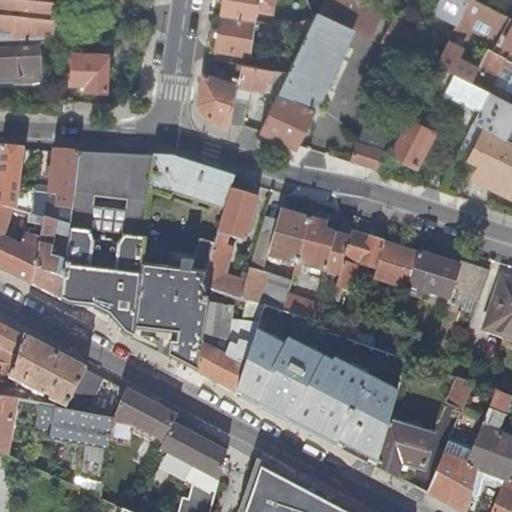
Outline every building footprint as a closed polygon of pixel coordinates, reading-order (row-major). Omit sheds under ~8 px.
[(0,0),(0,44),(37,42),(44,41),(50,38),(54,0),(0,0)] [(223,0),(221,16),(255,22),(257,10),(271,13),(273,0),(223,0)] [(383,13),(358,0),(323,0),(315,18),(308,31),(296,57),(288,73),(277,96),(260,131),(296,149),(352,32),(370,41),(383,13)] [(467,0),(438,0),(432,13),(455,24),(467,0)] [(434,65),(470,83),(476,71),(457,61),(472,31),(508,49),(511,41),(511,20),(471,0),(467,0),(455,24),(434,65)] [(254,27),(255,22),(221,16),(215,50),(249,56),(254,27)] [(314,16),(295,22),(298,29),(301,30),(308,31),(315,18),(314,16)] [(427,64),(438,42),(393,19),(382,42),(427,64)] [(298,42),(301,30),(298,29),(287,27),(285,39),(298,42)] [(503,58),(511,62),(511,41),(508,49),(503,58)] [(42,81),(37,42),(0,44),(0,79),(11,79),(22,85),(34,84),(42,81)] [(81,55),(82,49),(71,49),(70,84),(85,85),(85,92),(106,93),(107,56),(81,55)] [(511,62),(503,58),(487,50),(476,71),(470,83),(488,92),(511,104),(511,62)] [(266,52),(264,69),(288,73),(296,57),(266,52)] [(277,96),(288,73),(264,69),(241,65),(238,80),(231,77),(230,84),(223,82),(226,71),(203,65),(198,104),(206,117),(229,125),(230,124),(243,126),(249,90),(277,96)] [(442,95),(477,112),(488,92),(470,83),(434,65),(431,72),(448,81),(442,95)] [(409,99),(415,103),(419,96),(423,88),(416,85),(409,99)] [(511,104),(488,92),(477,112),(472,123),(484,129),(511,142),(511,104)] [(431,103),(419,96),(415,103),(398,136),(388,155),(415,168),(440,119),(427,113),(431,103)] [(472,153),(484,129),(472,123),(460,147),(472,153)] [(511,142),(484,129),(472,153),(484,159),(474,178),(495,189),(511,154),(511,142)] [(355,144),(348,163),(379,173),(388,156),(355,144)] [(16,190),(21,150),(1,149),(0,153),(0,207),(12,211),(14,211),(16,190)] [(33,192),(16,190),(14,211),(20,212),(27,214),(44,219),(69,225),(77,153),(53,151),(49,185),(48,195),(37,193),(37,192),(33,192)] [(69,225),(67,238),(65,253),(59,301),(67,305),(90,308),(106,317),(120,333),(130,338),(131,329),(139,267),(141,259),(146,224),(150,192),(155,157),(114,155),(77,153),(69,225)] [(511,196),(511,154),(495,189),(511,196)] [(170,191),(226,209),(231,192),(235,178),(170,157),(163,157),(155,157),(150,192),(168,197),(170,191)] [(49,185),(34,183),(33,192),(37,192),(37,193),(48,195),(49,185)] [(259,200),(231,192),(226,209),(215,245),(209,267),(203,288),(238,300),(246,274),(241,273),(239,280),(224,275),(233,247),(228,245),(230,239),(227,238),(228,235),(240,239),(239,243),(245,245),(246,241),(247,241),(259,200)] [(10,233),(12,211),(0,207),(0,238),(9,241),(10,233)] [(12,211),(10,233),(18,235),(20,212),(14,211),(12,211)] [(18,235),(25,237),(25,235),(27,214),(20,212),(18,235)] [(280,212),(277,220),(289,224),(292,215),(280,212)] [(25,235),(28,236),(30,228),(41,231),(44,219),(27,214),(25,235)] [(277,220),(264,216),(246,274),(238,300),(264,308),(283,314),(288,297),(292,282),(281,278),(263,273),(268,256),(286,261),(297,265),(309,220),(292,215),(289,224),(277,220)] [(54,235),(67,238),(69,225),(44,219),(41,231),(40,240),(36,253),(38,257),(31,286),(59,301),(65,253),(59,252),(59,260),(51,258),(54,235)] [(326,225),(309,220),(297,265),(295,272),(300,273),(302,266),(339,276),(343,264),(344,260),(350,240),(324,233),(326,225)] [(30,228),(28,236),(40,240),(41,231),(30,228)] [(25,237),(18,235),(10,233),(9,241),(24,246),(25,237)] [(376,270),(385,243),(380,242),(381,236),(375,234),(373,240),(351,233),(350,240),(344,260),(354,263),(376,270)] [(28,236),(25,235),(25,237),(24,246),(25,246),(12,276),(31,286),(38,257),(36,253),(40,240),(28,236)] [(59,252),(65,253),(67,238),(54,235),(51,258),(59,260),(59,252)] [(24,246),(9,241),(0,238),(0,269),(12,276),(25,246),(24,246)] [(202,241),(193,265),(209,267),(215,245),(202,241)] [(407,291),(419,254),(404,249),(406,244),(401,243),(399,248),(385,243),(376,270),(373,280),(407,291)] [(460,267),(419,254),(407,291),(406,293),(420,298),(422,291),(448,300),(451,290),(458,293),(456,297),(478,304),(490,273),(461,263),(460,267)] [(281,278),(286,261),(268,256),(263,273),(281,278)] [(297,265),(286,261),(281,278),(292,282),(295,272),(297,265)] [(353,267),(343,264),(339,276),(336,286),(343,288),(350,291),(355,272),(353,267)] [(190,273),(139,267),(131,329),(174,335),(173,343),(168,343),(167,357),(195,372),(201,343),(209,305),(208,303),(203,288),(209,267),(193,265),(190,273)] [(511,335),(511,282),(505,280),(489,328),(511,335)] [(340,302),(343,288),(336,286),(332,299),(340,302)] [(233,309),(225,356),(227,356),(231,342),(237,344),(240,338),(253,341),(256,333),(264,308),(238,300),(203,288),(208,303),(233,309)] [(299,319),(303,302),(288,297),(283,314),(299,319)] [(303,302),(299,319),(324,327),(325,323),(329,310),(303,302)] [(201,343),(225,356),(233,309),(208,303),(209,305),(201,343)] [(0,348),(18,358),(24,337),(0,324),(0,348)] [(388,421),(396,390),(333,361),(331,365),(287,342),(284,348),(256,333),(253,341),(234,393),(241,396),(243,393),(260,402),(258,405),(336,446),(339,439),(349,444),(348,446),(348,448),(349,449),(350,451),(361,457),(362,455),(376,463),(388,421)] [(358,334),(355,344),(364,347),(367,338),(358,334)] [(50,396),(48,400),(56,404),(65,408),(86,411),(102,378),(24,337),(18,358),(16,365),(9,380),(43,397),(45,393),(50,396)] [(225,356),(201,343),(195,372),(234,393),(253,341),(240,338),(237,344),(231,342),(227,356),(225,356)] [(380,342),(367,338),(364,347),(377,351),(380,342)] [(0,348),(0,361),(16,365),(18,358),(0,348)] [(0,378),(9,380),(16,365),(0,361),(0,378)] [(445,404),(461,412),(462,409),(472,386),(455,380),(445,404)] [(13,388),(6,384),(0,383),(0,397),(10,399),(13,388)] [(453,459),(442,455),(426,493),(461,511),(466,511),(476,467),(463,462),(496,394),(472,386),(462,409),(471,413),(457,449),(453,459)] [(177,418),(126,391),(116,417),(115,425),(133,426),(164,442),(160,450),(195,468),(190,486),(193,487),(190,500),(184,498),(179,511),(211,511),(228,454),(173,426),(177,418)] [(495,430),(508,399),(496,394),(463,462),(476,467),(466,511),(511,511),(511,480),(509,479),(511,471),(511,440),(500,436),(494,434),(495,430)] [(0,453),(6,455),(10,438),(16,400),(10,399),(0,397),(0,453)] [(45,404),(41,403),(36,428),(53,431),(53,435),(84,440),(78,476),(105,481),(115,425),(116,417),(86,411),(65,408),(45,404)] [(433,437),(388,421),(376,463),(375,467),(396,477),(398,469),(399,464),(406,466),(423,471),(433,437)] [(457,449),(447,445),(442,455),(453,459),(457,449)] [(355,511),(257,461),(239,511),(355,511)]
